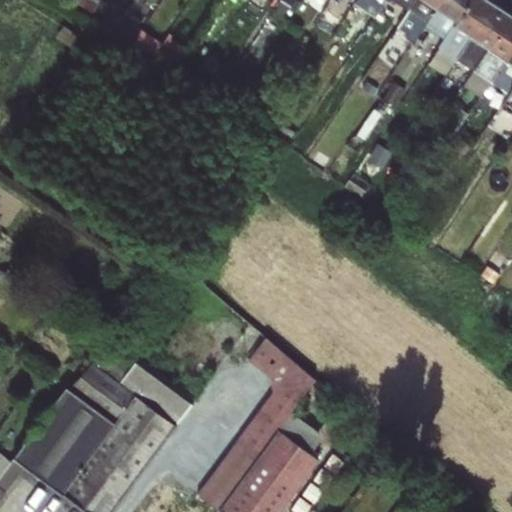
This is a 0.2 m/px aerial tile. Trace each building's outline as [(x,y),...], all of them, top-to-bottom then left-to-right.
[(384,0),(356,0),(354,4),(374,16),(384,0)] [(394,0),(409,9),(414,0),(394,0)] [(422,30),(440,0),(414,0),(409,9),(398,26),(409,31),(401,46),(408,51),(421,29),(422,30)] [(438,47),(470,0),(440,0),(422,30),(429,35),(426,38),(438,47)] [(456,58),(493,3),(488,0),(470,0),(438,47),(456,58)] [(472,69),(510,14),(493,3),(456,58),(472,69)] [(491,82),(511,49),(511,15),(510,14),(472,69),(463,86),(479,97),(491,82)] [(510,90),(511,87),(511,49),(491,82),(508,92),(510,90)] [(277,376),(198,495),(224,511),(280,511),(320,454),(313,449),(325,432),(294,412),(322,370),(265,332),(248,357),(277,376)] [(15,454),(23,467),(85,511),(109,511),(196,398),(112,339),(68,388),(65,387),(15,454)] [(0,498),(23,467),(15,454),(1,443),(0,444),(0,498)]
